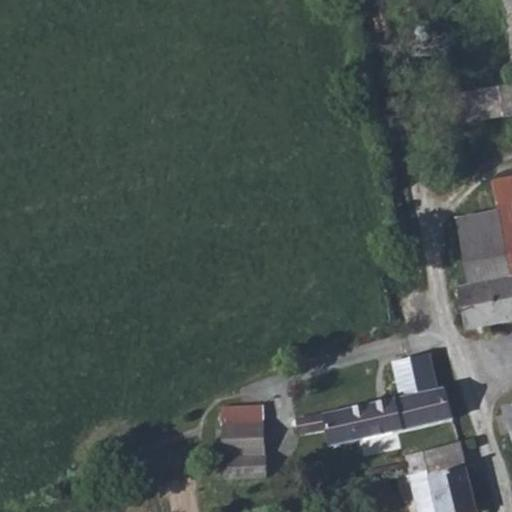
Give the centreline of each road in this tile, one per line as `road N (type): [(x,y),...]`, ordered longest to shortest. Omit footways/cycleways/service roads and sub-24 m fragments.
road 1 (unclassified): [(499,511),(423,243)]
road 2 (track): [(423,243),(367,0)]
